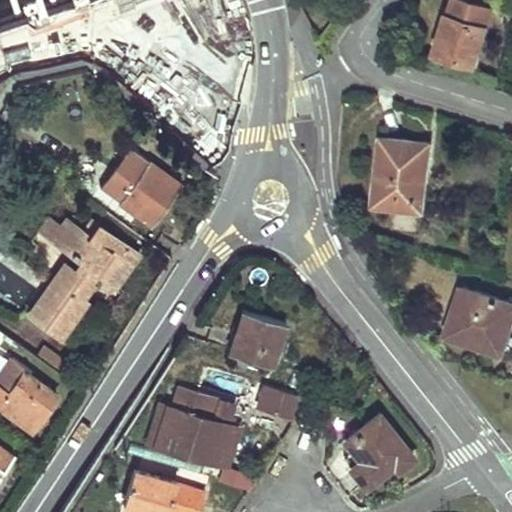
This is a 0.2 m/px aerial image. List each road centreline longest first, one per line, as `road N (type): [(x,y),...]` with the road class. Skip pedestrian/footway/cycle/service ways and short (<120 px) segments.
road 1 (secondary): [(242,219),(212,247),(41,511)]
road 2 (tertiary): [(286,222),(483,477)]
road 3 (residential): [(511,112),(372,63),(362,36),(386,0)]
road 4 (secondary): [(263,0),(274,42),(264,169)]
